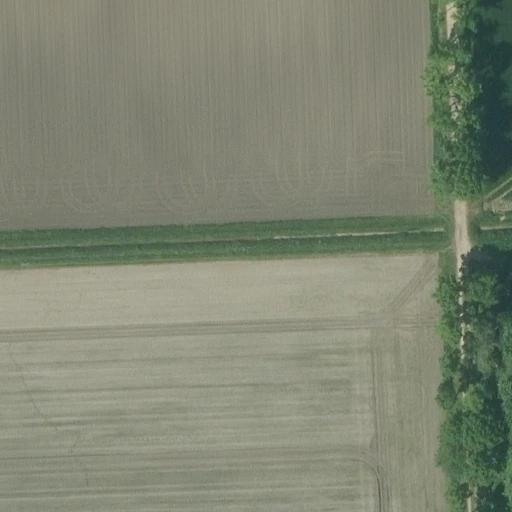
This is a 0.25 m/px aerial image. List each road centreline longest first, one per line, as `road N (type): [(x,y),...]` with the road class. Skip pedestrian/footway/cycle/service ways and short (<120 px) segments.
road 1 (track): [(464,257),(453,0)]
road 2 (track): [(474,511),(464,257)]
